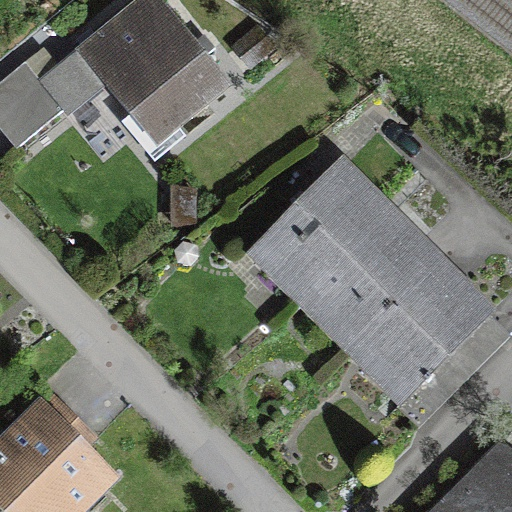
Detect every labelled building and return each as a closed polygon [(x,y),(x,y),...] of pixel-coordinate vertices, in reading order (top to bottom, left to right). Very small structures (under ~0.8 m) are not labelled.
[(0,85),(0,129),(17,149),(63,111),(68,116),(106,84),(157,146),(229,88),(157,0),(145,0),(41,84),(25,65),(0,85)] [(235,50),(249,67),(273,47),(259,30),(235,50)] [(306,301),(390,216),(341,167),(257,251),(306,301)] [(390,216),(306,301),(355,350),(439,265),(390,216)] [(439,265),(355,350),(404,400),(446,358),(489,315),(439,265)] [(446,358),(467,380),(510,337),(489,315),(446,358)] [(446,358),(404,400),(397,407),(419,428),(467,380),(446,358)] [(51,405),(0,456),(0,495),(16,511),(72,511),(104,480),(62,437),(72,427),(51,405)] [(511,511),(511,456),(508,460),(495,448),(430,511),(511,511)]
